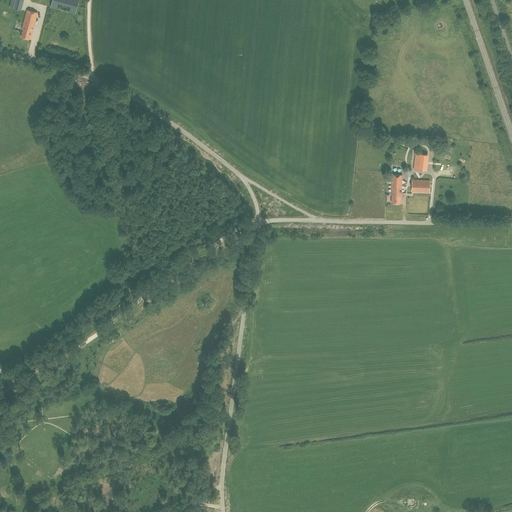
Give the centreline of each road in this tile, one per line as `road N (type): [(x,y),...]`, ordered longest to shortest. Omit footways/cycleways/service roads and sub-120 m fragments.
road 1 (unclassified): [(222,511),(255,222)]
road 2 (unclassified): [(238,173),(133,98),(0,51)]
road 3 (unclassified): [(511,223),(321,220)]
road 4 (track): [(117,206),(93,79)]
road 5 (track): [(237,229),(134,304)]
